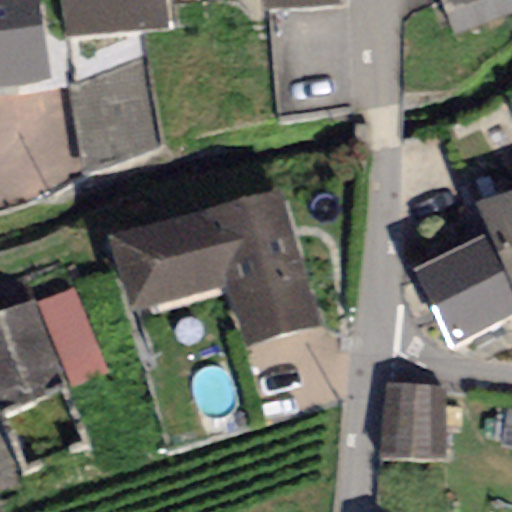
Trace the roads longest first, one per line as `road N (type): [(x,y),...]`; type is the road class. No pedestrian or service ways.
road 1 (residential): [(372,0),(381,170),(371,365)]
road 2 (residential): [(371,365),(349,511)]
road 3 (residential): [(371,365),(511,380)]
